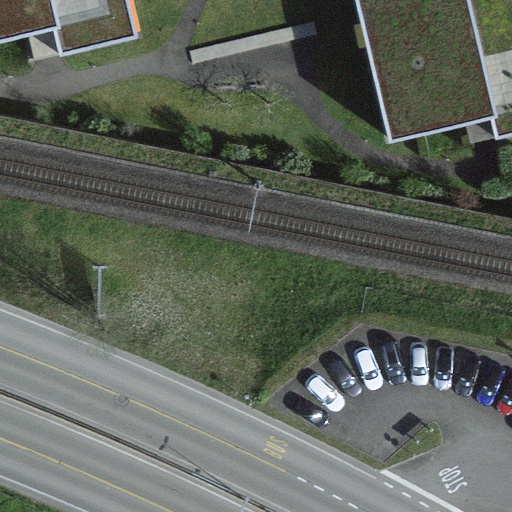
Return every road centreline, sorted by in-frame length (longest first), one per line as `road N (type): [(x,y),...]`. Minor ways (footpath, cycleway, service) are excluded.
road 1 (secondary): [(364,511),(203,432),(0,347)]
road 2 (secondary): [(0,439),(170,511)]
